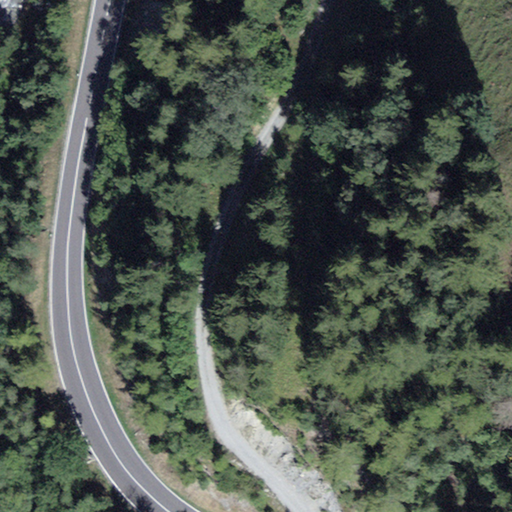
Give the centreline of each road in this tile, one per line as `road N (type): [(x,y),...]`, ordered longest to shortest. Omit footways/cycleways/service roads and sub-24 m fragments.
road 1 (track): [(303,511),(227,427),(207,335),(213,264),(238,183),(320,41),(332,0)]
road 2 (tertiary): [(112,0),(70,248),(71,319),(101,426),(172,511)]
